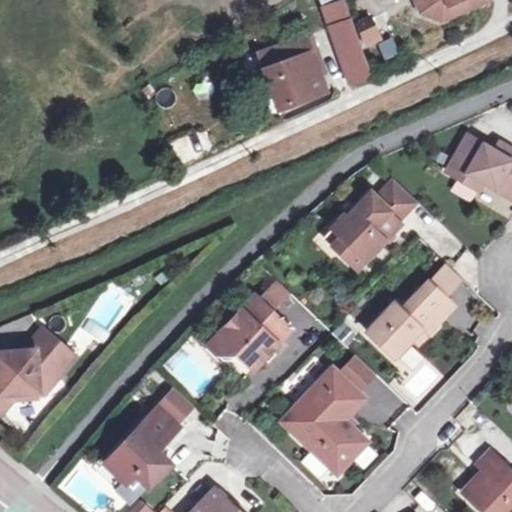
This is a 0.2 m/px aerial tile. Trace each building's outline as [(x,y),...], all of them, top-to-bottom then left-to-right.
[(347,0),(349,8),(366,0),(347,0)] [(472,0),(401,0),(413,31),(475,6),(474,3),(472,0)] [(323,24),(347,84),(372,74),(347,14),(323,24)] [(375,19),(355,28),(363,46),(383,37),(375,19)] [(306,37),(285,45),(290,60),(311,52),(306,37)] [(285,45),(260,54),(279,108),(325,91),(318,71),(297,79),(290,60),(285,45)] [(311,52),(290,60),(297,79),(318,71),(311,52)] [(511,149),(507,147),(502,155),(494,150),(468,135),(447,171),(463,181),(468,173),(484,182),(511,198),(511,149)] [(189,137),(176,145),(185,160),(198,153),(189,137)] [(499,142),(494,150),(502,155),(507,147),(499,142)] [(468,173),(463,181),(479,190),(484,182),(468,173)] [(349,244),(341,253),(358,269),(401,223),(389,212),(397,204),(406,213),(417,200),(395,179),(383,191),(388,196),(382,202),(371,192),(349,216),(344,214),(332,227),(349,244)] [(349,244),(332,227),(323,236),(341,253),(349,244)] [(446,265),(430,282),(445,296),(461,279),(446,265)] [(278,281),(260,300),(271,310),(289,292),(278,281)] [(413,338),(422,329),(428,335),(455,305),(445,296),(430,282),(429,281),(402,309),(395,302),(368,332),(395,357),(413,338)] [(271,350),(291,330),(271,310),(260,300),(256,296),(209,345),(218,353),(237,353),(254,369),(264,357),(271,350)] [(41,328),(23,351),(36,350),(49,334),(41,328)] [(428,335),(422,329),(413,338),(419,344),(428,335)] [(0,352),(0,394),(19,392),(25,398),(42,396),(75,357),(49,334),(36,350),(23,351),(0,352)] [(268,361),(275,354),(271,350),(264,357),(268,361)] [(356,356),(339,374),(358,391),(375,373),(356,356)] [(417,405),(444,377),(423,357),(396,385),(417,405)] [(333,368),(282,421),(337,473),(368,441),(345,419),(365,398),(358,391),(339,374),(333,368)] [(0,394),(0,411),(2,413),(14,399),(25,398),(19,392),(0,394)] [(157,450),(164,443),(162,441),(177,425),(156,405),(140,422),(142,423),(140,426),(105,462),(127,483),(136,473),(149,486),(170,463),(164,457),(157,450)] [(157,450),(164,457),(171,449),(164,443),(157,450)] [(511,511),(511,469),(490,449),(476,464),(488,475),(482,482),(476,477),(462,492),(483,511),(511,511)] [(240,511),(215,488),(192,511),(240,511)]
